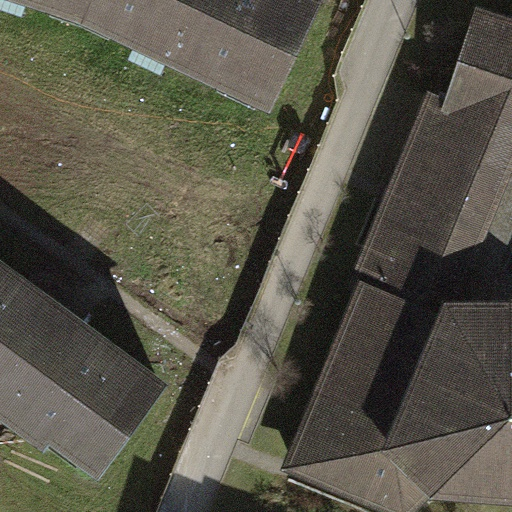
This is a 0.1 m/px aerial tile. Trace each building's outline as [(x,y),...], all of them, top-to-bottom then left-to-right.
[(0,274),(83,322),(95,301),(110,306),(240,0),(98,0),(0,231),(0,274)] [(511,29),(470,15),(440,103),(511,127),(511,29)] [(358,289),(287,462),(394,506),(424,482),(511,489),(511,321),(454,273),(511,135),(511,127),(440,103),(426,97),(346,287),(358,289)] [(83,322),(0,274),(0,468),(85,352),(71,342),(83,322)] [(97,335),(99,348),(110,355),(122,353),(129,342),(127,330),(117,323),(104,325),(97,335)]
